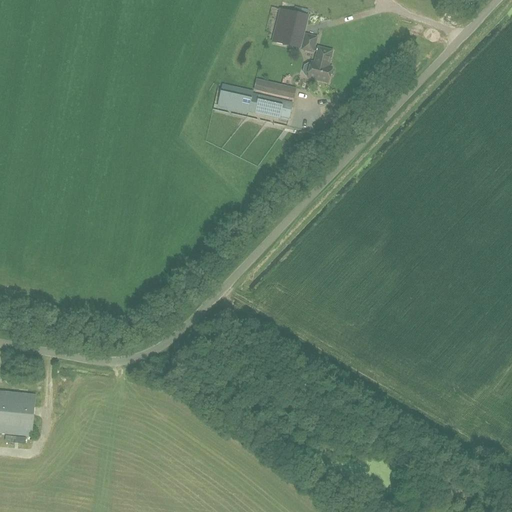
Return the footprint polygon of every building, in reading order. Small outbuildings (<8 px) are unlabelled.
[(284,10),(278,35),(301,41),(307,16),(284,10)] [(306,35),(302,49),(313,52),(314,51),(318,52),(315,63),(315,64),(312,63),(311,65),(309,64),(305,66),(303,72),(305,76),(308,77),(308,78),(328,83),(330,76),(332,75),(333,71),(332,70),(332,68),(328,67),(328,66),(332,52),(319,48),(319,49),(314,48),(317,38),(306,35)] [(257,81),(256,86),(277,91),(276,95),(290,98),(291,95),(289,92),(286,91),(287,88),(257,81)] [(250,109),(252,99),(221,92),(219,102),(250,109)] [(258,100),(256,109),(281,115),(280,116),(288,118),(289,114),(290,114),(293,103),(283,101),(282,106),(258,100)] [(0,433),(32,437),(36,396),(0,392),(0,433)] [(0,466),(8,467),(8,450),(0,449),(0,466)]
